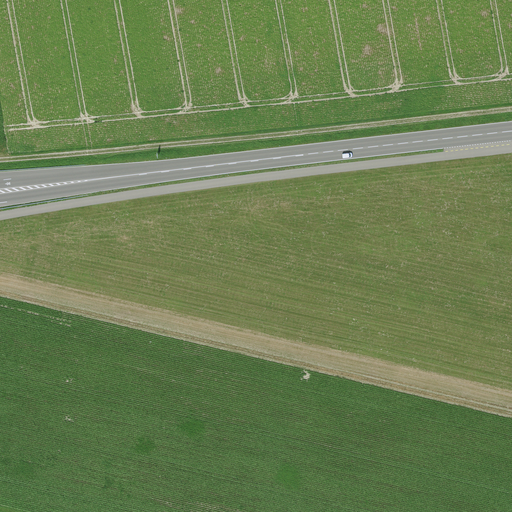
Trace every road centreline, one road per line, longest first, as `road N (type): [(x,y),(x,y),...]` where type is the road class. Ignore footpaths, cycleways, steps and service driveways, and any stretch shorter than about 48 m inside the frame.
road 1 (track): [(0,161),(511,109)]
road 2 (primary): [(137,173),(511,131)]
road 3 (primary): [(0,199),(137,173)]
road 4 (primary): [(137,173),(0,180)]
